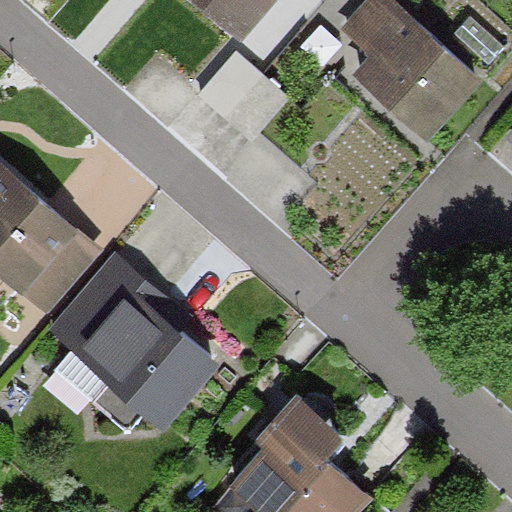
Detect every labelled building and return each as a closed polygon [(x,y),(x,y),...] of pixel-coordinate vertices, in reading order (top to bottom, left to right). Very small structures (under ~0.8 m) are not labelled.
[(187,0),(237,35),(262,0),(187,0)] [(347,77),(419,142),(474,82),(382,0),(356,0),(332,27),(365,56),(347,77)] [(257,136),(296,92),(242,45),(203,89),(257,136)] [(511,124),(498,144),(511,154),(511,124)] [(0,282),(22,301),(80,232),(0,165),(0,282)] [(153,434),(215,360),(177,329),(183,312),(113,252),(41,332),(86,378),(82,408),(116,431),(136,420),(153,434)] [(351,511),(369,493),(320,448),(338,428),(297,391),(254,439),(262,446),(236,474),(263,499),(250,511),(351,511)]
